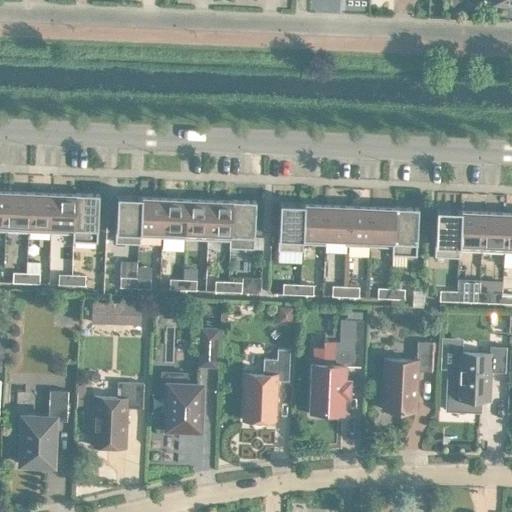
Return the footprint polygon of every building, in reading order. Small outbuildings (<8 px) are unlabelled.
[(5,231),(28,232),(29,191),(7,190),(5,231)] [(28,232),(51,233),(52,192),(29,191),(28,232)] [(51,233),(72,234),(73,234),(75,193),(52,192),(51,233)] [(73,234),(72,234),(72,241),(97,242),(99,194),(75,193),(73,234)] [(139,244),(140,237),(139,237),(141,196),(117,195),(115,243),(139,244)] [(140,237),(162,238),(163,197),(141,196),(139,237),(140,237)] [(162,238),(184,239),(186,198),(163,197),(162,238)] [(184,239),(207,240),(209,199),(186,198),(184,239)] [(207,240),(229,241),(230,241),(232,200),(209,199),(207,240)] [(230,241),(229,241),(229,248),(253,249),(255,201),(232,200),(230,241)] [(302,251),(302,244),(301,244),(303,203),(279,202),(277,250),(302,251)] [(325,245),(325,240),(324,240),(326,204),(303,203),(301,244),(302,244),(325,245)] [(325,240),(346,241),(347,241),(349,205),(326,204),(324,240),(325,240)] [(346,246),(370,247),(372,206),(349,205),(347,241),(346,241),(346,246)] [(370,247),(392,248),(393,248),(394,207),(372,206),(370,247)] [(393,248),(392,248),(391,255),(416,256),(418,208),(394,207),(393,248)] [(459,258),(459,250),(458,250),(460,210),(436,209),(434,257),(459,258)] [(459,250),(481,251),(483,211),(460,210),(458,250),(459,250)] [(481,251),(504,252),(505,212),(483,211),(481,251)] [(12,283),(26,283),(26,273),(13,272),(12,283)] [(26,273),(26,283),(39,284),(40,273),(26,273)] [(58,285),(71,285),(72,275),(58,274),(58,285)] [(72,275),(71,285),(85,286),(85,276),(72,275)] [(123,288),(137,288),(137,278),(124,277),(123,288)] [(137,278),(137,288),(150,289),(151,278),(137,278)] [(169,289),(182,290),(183,279),(169,279),(169,289)] [(183,279),(182,290),(196,291),(196,280),(183,279)] [(214,291),(228,292),(228,281),(215,281),(214,291)] [(228,281),(228,292),(241,292),(242,282),(228,281)] [(282,294),(299,295),(300,284),(283,284),(282,294)] [(300,284),(299,295),(313,295),(313,285),(300,284)] [(331,296),(345,297),(345,286),(332,286),(331,296)] [(345,286),(345,297),(358,297),(359,287),(345,286)] [(377,298),(390,299),(391,288),(377,288),(377,298)] [(391,288),(390,299),(404,300),(404,289),(391,288)] [(443,301),(456,302),(456,291),(443,291),(443,301)] [(456,291),(456,302),(469,302),(470,292),(456,291)] [(488,303),(501,304),(502,293),(489,293),(488,303)] [(511,293),(502,293),(501,304),(511,304),(511,293)] [(112,302),(111,323),(140,324),(141,303),(112,302)] [(292,306),(276,307),(276,323),(292,322),(292,306)] [(346,365),(357,366),(359,313),(341,313),(340,340),(333,340),(333,363),(312,363),(310,411),(315,411),(315,416),(336,417),(337,411),(342,412),(343,395),(348,395),(349,379),(343,379),(344,364),(346,364),(346,365)] [(200,365),(201,365),(215,365),(217,329),(201,329),(200,365)] [(382,409),(415,411),(417,371),(431,371),(432,342),(417,341),(416,360),(384,359),(382,409)] [(489,346),(489,353),(458,351),(457,368),(447,367),(446,410),(480,411),(480,399),(489,400),(490,371),(505,372),(506,347),(489,346)] [(245,374),(243,419),(250,419),(250,422),(258,424),(268,422),(268,420),(275,420),(276,381),(288,381),(290,349),(277,349),(276,359),(263,358),(262,374),(245,374)] [(198,428),(200,384),(185,384),(185,373),(161,372),(160,396),(167,396),(167,411),(160,411),(159,430),(179,430),(179,428),(198,428)] [(91,446),(125,447),(126,407),(142,408),(143,383),(117,382),(116,397),(93,396),(91,446)] [(20,463),(52,465),(54,420),(66,421),(68,390),(49,390),(48,416),(22,415),(21,434),(15,434),(14,460),(20,460),(20,463)]
